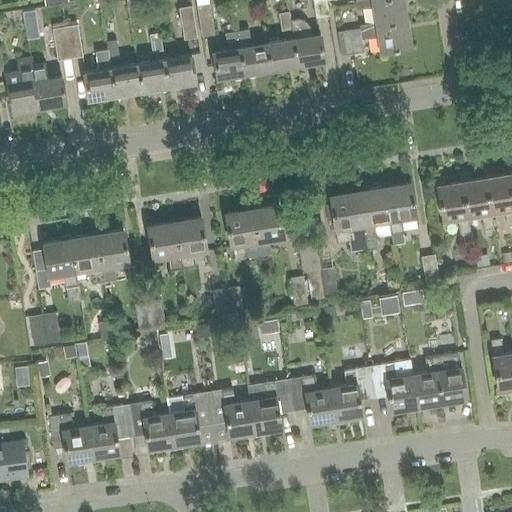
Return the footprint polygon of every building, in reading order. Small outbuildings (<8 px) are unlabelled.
[(313,0),(316,17),(329,15),(326,0),(313,0)] [(406,22),(402,0),(384,0),(370,3),(369,0),(359,0),(353,1),(355,10),(371,8),(373,23),(374,27),(406,22)] [(196,5),(201,37),(214,35),(209,3),(196,5)] [(179,8),(184,39),(197,37),(192,6),(179,8)] [(34,10),(22,12),(26,39),(38,37),(34,10)] [(318,34),(311,35),(310,27),(309,26),(307,23),(303,20),(298,18),(290,19),(289,11),(279,13),(281,30),(291,29),(292,38),(291,39),(295,66),(322,62),(318,34)] [(358,26),(358,29),(337,32),(341,56),(364,52),(362,40),(376,37),(378,53),(410,47),(406,22),(374,27),(373,23),(358,26)] [(63,26),(68,59),(83,56),(78,24),(63,26)] [(57,60),(68,59),(63,26),(52,28),(57,60)] [(269,71),(265,43),(251,45),(248,29),(234,31),(241,75),(269,71)] [(241,75),(234,31),(225,32),(228,49),(210,52),(215,80),(241,75)] [(150,34),(152,51),(163,50),(160,33),(150,34)] [(291,39),(265,43),(269,71),(295,66),(291,39)] [(135,64),(111,68),(110,59),(119,57),(116,40),(106,41),(107,49),(105,49),(112,96),(139,91),(135,64)] [(85,100),(112,96),(105,49),(95,51),(98,70),(81,73),(85,100)] [(188,55),(162,60),(166,87),(193,83),(188,55)] [(28,57),(37,108),(63,104),(59,76),(47,78),(45,63),(34,65),(32,56),(28,57)] [(5,72),(6,85),(4,85),(9,113),(37,108),(28,57),(16,59),(18,70),(5,72)] [(162,60),(135,64),(139,91),(166,87),(162,60)] [(490,213),(491,213),(505,211),(507,226),(511,224),(511,201),(508,173),(494,175),(493,169),(484,171),(485,177),(490,213)] [(467,217),(467,216),(482,215),(484,230),(494,228),(491,213),(490,213),(485,177),(471,179),(470,173),(460,175),(461,180),(467,217)] [(470,232),(467,216),(467,217),(461,180),(447,182),(446,177),(437,178),(444,220),(457,218),(459,233),(470,232)] [(389,221),(391,233),(391,235),(393,244),(405,242),(401,218),(416,216),(410,182),(384,186),(390,221),(389,221)] [(384,186),(357,191),(366,248),(378,246),(376,235),(391,233),(389,221),(390,221),(384,186)] [(366,248),(357,191),(329,195),(335,229),(347,227),(351,251),(366,248)] [(252,208),(260,256),(272,254),(269,240),(284,238),(279,204),(252,208)] [(248,258),(260,256),(252,208),(225,212),(231,246),(246,243),(248,258)] [(174,221),(182,268),(194,266),(192,252),(207,250),(201,217),(174,221)] [(171,270),(182,268),(174,221),(148,226),(153,258),(168,256),(171,270)] [(123,229),(96,234),(104,281),(116,279),(113,265),(129,263),(123,229)] [(92,283),(104,281),(96,234),(69,238),(75,272),(76,272),(90,269),(92,283)] [(64,273),(66,287),(68,303),(81,300),(76,272),(75,272),(69,238),(43,242),(48,276),(64,273)] [(318,242),(299,244),(303,272),(307,271),(311,298),(325,296),(321,269),(318,242)] [(511,252),(511,253),(501,254),(503,264),(511,262),(511,252)] [(437,265),(435,254),(421,256),(426,285),(440,283),(437,265)] [(487,256),(476,258),(478,268),(489,266),(487,256)] [(321,269),(325,296),(336,295),(332,267),(321,269)] [(303,275),(289,278),(293,303),(307,301),(303,275)] [(225,288),(230,318),(243,316),(238,285),(225,288)] [(447,287),(439,288),(441,302),(449,301),(447,287)] [(216,320),(230,318),(225,288),(212,290),(216,320)] [(161,299),(148,301),(153,330),(166,328),(161,299)] [(369,299),(359,300),(362,317),(371,316),(369,299)] [(138,332),(153,330),(148,301),(134,303),(138,332)] [(29,316),(33,345),(59,342),(55,313),(29,316)] [(111,320),(98,322),(101,338),(113,337),(111,320)] [(276,320),(261,322),(263,333),(278,330),(276,320)] [(209,323),(197,324),(198,336),(210,334),(209,323)] [(169,346),(167,334),(159,335),(161,347),(169,346)] [(511,351),(503,352),(501,338),(492,339),(499,390),(511,388),(511,351)] [(444,404),(443,403),(467,399),(462,366),(461,366),(459,351),(425,357),(427,371),(412,374),(417,408),(444,404)] [(389,396),(391,412),(417,408),(412,374),(409,359),(395,361),(372,365),(377,398),(389,396)] [(46,361),(35,363),(38,377),(49,375),(46,361)] [(331,386),(336,421),(362,417),(360,401),(371,399),(366,366),(344,369),(346,384),(331,386)] [(26,367),(14,368),(15,377),(27,376),(26,367)] [(310,425),(336,421),(331,386),(315,389),(313,374),(291,377),(296,411),(307,409),(310,425)] [(247,385),(249,399),(255,434),(281,429),(279,413),(290,411),(285,379),(263,382),(247,385)] [(255,434),(249,399),(235,402),(232,387),(210,391),(216,423),(227,422),(230,438),(255,434)] [(204,392),(166,398),(169,413),(174,446),(201,442),(199,426),(209,425),(204,392)] [(174,446),(169,413),(154,415),(152,400),(129,403),(135,437),(146,435),(148,451),(174,446)] [(88,426),(94,460),(120,456),(117,440),(128,438),(123,405),(101,409),(103,423),(88,426)] [(68,464),(94,460),(88,426),(73,428),(71,413),(49,417),(54,449),(65,448),(68,464)] [(0,475),(28,472),(24,444),(0,447),(0,475)]
